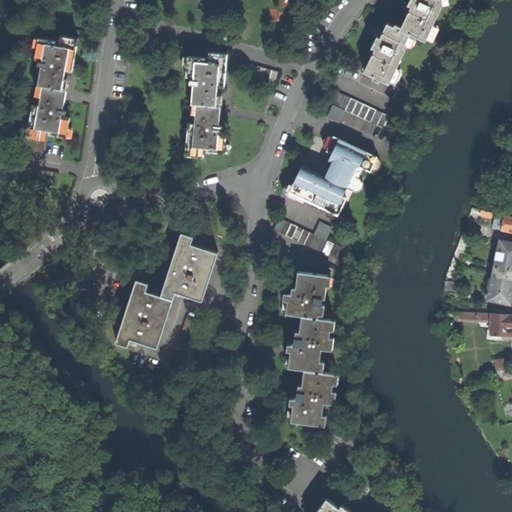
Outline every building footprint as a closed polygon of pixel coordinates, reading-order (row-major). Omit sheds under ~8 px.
[(380,81),(381,79),(390,83),(408,45),(407,41),(410,35),(416,39),(417,36),(427,41),(444,2),(443,0),(410,0),(411,0),(412,5),(410,9),(402,26),(396,23),(395,25),(388,22),(383,34),(381,37),(376,39),(373,47),(376,49),(365,71),(374,76),(373,78),(380,81)] [(137,47),(176,57),(179,45),(140,34),(137,47)] [(73,71),(79,38),(61,35),(60,44),(56,43),(57,39),(39,36),(35,57),(43,59),(43,61),(39,60),(38,64),(42,65),(39,84),(44,85),(40,104),(33,103),(27,136),(25,135),(22,148),(43,152),(47,130),(50,130),(49,134),(67,138),(71,117),(63,115),(63,113),(67,114),(67,111),(68,109),(64,108),(67,90),(63,89),(65,75),(66,70),(73,71)] [(224,86),(226,53),(210,52),(210,61),(207,61),(207,58),(190,57),(188,77),(195,77),(195,80),(191,80),(191,84),(194,84),(193,103),(197,103),(195,124),(190,123),(188,156),(204,157),(205,148),(208,148),(208,152),(224,153),(226,132),(218,132),(219,130),(223,130),(223,128),(223,126),(220,125),(222,105),(217,105),(218,96),(216,94),(217,90),(217,86),(224,86)] [(279,71),(240,61),(237,74),(275,84),(279,71)] [(345,110),(396,134),(402,121),(339,92),(333,104),(345,110)] [(340,123),(345,110),(333,104),(327,117),(340,123)] [(338,215),(347,197),(343,195),(346,187),(355,191),(357,192),(358,191),(362,188),(363,183),(359,180),(365,169),(370,171),(375,171),(379,167),(380,164),(379,160),(377,157),(377,156),(334,136),(333,137),(331,137),(328,139),(326,141),(325,145),(326,148),(327,150),(332,153),(329,160),(333,161),(326,176),(303,165),(296,179),(293,185),(290,185),(286,187),(285,193),(287,196),(289,198),(292,198),(295,196),(306,202),(308,199),(314,201),(312,205),(326,212),(328,216),(330,218),(335,218),(338,215)] [(59,173),(20,166),(17,178),(57,185),(59,173)] [(491,227),(502,230),(505,215),(494,213),(491,227)] [(511,216),(505,215),(502,230),(511,231),(511,216)] [(275,230),(330,254),(335,243),(327,239),(333,227),(321,222),(315,234),(281,218),(275,230)] [(147,342),(159,346),(178,288),(184,291),(184,293),(203,300),(219,252),(206,247),(206,250),(200,248),(192,245),(195,236),(182,232),(162,292),(161,292),(160,294),(153,292),(146,290),(148,282),(139,279),(118,341),(130,345),(133,335),(147,340),(147,342)] [(511,242),(500,240),(488,299),(510,303),(511,295),(511,242)] [(344,247),(336,244),(332,255),(339,257),(344,247)] [(290,312),(304,314),(322,317),(325,296),(327,296),(330,274),(300,270),(298,286),(297,293),(292,292),(290,312)] [(511,315),(496,315),(463,313),(463,319),(496,322),(496,336),(511,336),(511,315)] [(291,366),(308,368),(322,370),(325,347),(332,348),(336,318),(322,317),(304,314),(302,328),(301,337),(297,336),(296,344),(294,344),(291,366)] [(172,367),(183,370),(200,319),(189,315),(172,367)] [(498,380),(511,377),(511,372),(506,374),(503,358),(495,360),(498,380)] [(294,420),(324,424),(327,401),(333,402),(337,372),(322,370),(308,368),(305,384),(305,390),(301,390),(300,398),(297,397),(294,420)] [(338,477),(349,484),(372,450),(361,442),(338,477)] [(352,511),(353,511),(344,503),(341,506),(328,497),(317,511),(352,511)]
